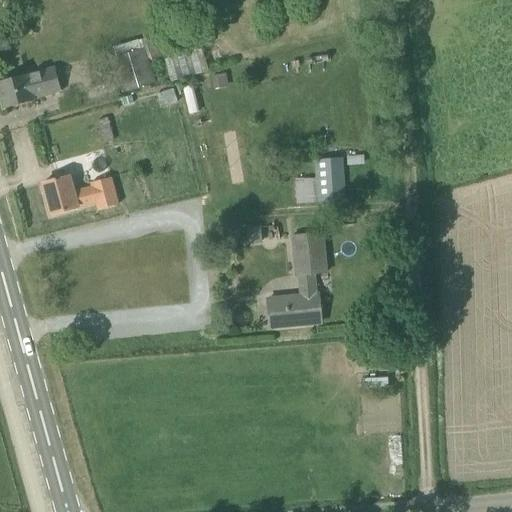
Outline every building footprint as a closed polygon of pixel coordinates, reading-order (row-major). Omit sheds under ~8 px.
[(165,58),(203,47),(215,43),(208,19),(147,37),(154,61),(165,58)] [(146,48),(141,49),(116,57),(112,58),(124,93),(156,83),(146,48)] [(0,96),(3,109),(36,100),(35,97),(62,90),(56,67),(0,81),(0,96)] [(226,73),(212,76),(214,89),(229,86),(226,73)] [(84,121),(56,128),(59,140),(87,133),(84,121)] [(317,202),(345,201),(344,158),(314,160),(315,177),(317,202)] [(74,193),(69,176),(43,183),(52,215),(97,202),(99,210),(119,205),(112,178),(91,183),(93,188),(74,193)] [(247,224),(247,228),(239,229),(239,242),(248,241),(263,241),(262,223),(247,224)] [(315,294),(314,273),(326,272),(324,234),(293,237),(294,275),(304,274),(305,296),(270,299),(271,328),(322,323),(320,295),(315,294)] [(377,344),(379,369),(392,369),(391,343),(377,344)]
